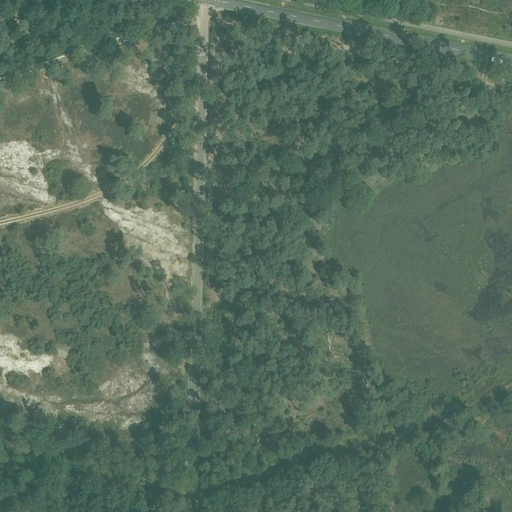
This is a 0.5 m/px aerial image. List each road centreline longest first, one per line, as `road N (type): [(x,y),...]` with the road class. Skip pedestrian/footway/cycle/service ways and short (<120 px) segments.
road 1 (unclassified): [(191,511),(203,0)]
road 2 (secondary): [(511,62),(214,0)]
road 3 (track): [(203,13),(0,83)]
road 4 (track): [(192,489),(0,466)]
